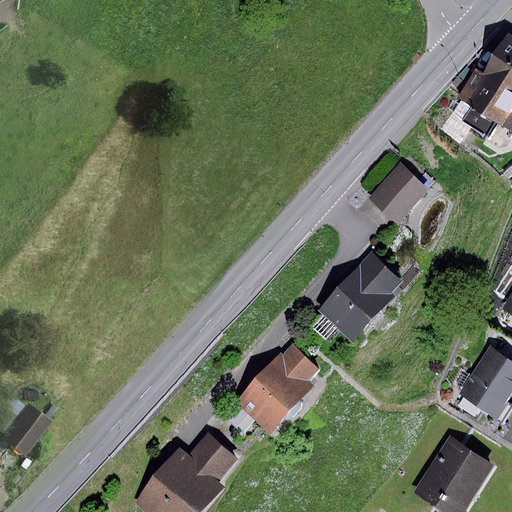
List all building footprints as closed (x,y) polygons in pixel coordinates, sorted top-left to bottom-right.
[(511,35),(508,33),(483,74),(475,69),(456,100),(511,134),(511,35)] [(432,185),(406,163),(375,198),(401,221),(432,185)] [(403,281),(372,252),(318,310),(353,343),(396,297),(392,293),(403,281)] [(511,296),(503,310),(511,315),(511,296)] [(320,369),(293,345),(283,356),(280,354),(235,402),(270,435),(315,386),(309,381),(320,369)] [(511,394),(511,362),(488,347),(457,394),(496,419),(511,394)] [(23,409),(0,436),(0,446),(18,461),(45,427),(23,409)] [(188,455),(178,447),(133,500),(147,511),(206,511),(226,488),(219,482),(239,458),(208,432),(188,455)] [(463,511),(494,465),(449,437),(414,492),(445,511),(463,511)]
